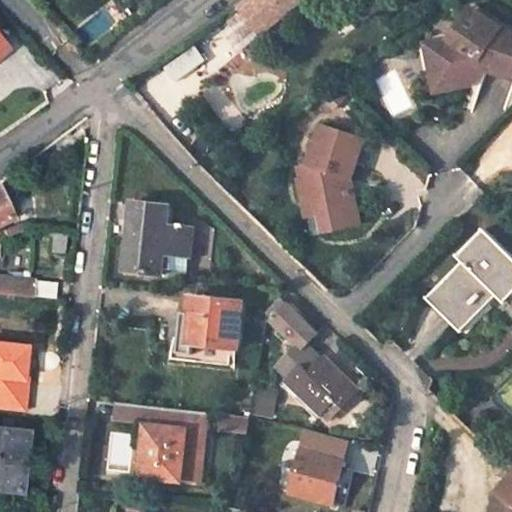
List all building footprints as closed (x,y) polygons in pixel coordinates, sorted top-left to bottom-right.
[(277,0),(240,0),(222,14),(244,41),(285,9),(277,0)] [(295,0),(277,0),(285,9),(295,0)] [(471,8),(450,37),(432,40),(440,81),(473,76),(471,62),(478,60),(485,65),(484,68),(511,77),(511,29),(496,25),(471,8)] [(426,42),(434,88),(474,82),(473,76),(440,81),(432,40),(426,42)] [(349,179),(362,138),(318,124),(305,163),(296,165),(299,178),(296,178),(300,198),(312,195),(316,214),(326,212),(329,229),(357,224),(351,193),(341,190),(345,178),(349,179)] [(0,219),(13,213),(0,185),(0,219)] [(312,195),(300,198),(304,216),(316,214),(312,195)] [(159,275),(160,269),(186,272),(187,258),(188,258),(191,229),(183,228),(183,225),(178,224),(178,228),(164,226),(166,205),(131,201),(129,223),(135,224),(133,250),(126,249),(124,272),(159,275)] [(326,212),(316,214),(320,231),(329,229),(326,212)] [(135,224),(129,223),(126,249),(133,250),(135,224)] [(511,284),(511,257),(482,228),(455,255),(462,261),(427,297),(453,323),(488,286),(499,297),(511,284)] [(0,293),(53,299),(54,282),(0,276),(0,293)] [(170,336),(168,357),(225,364),(227,347),(232,348),(234,348),(240,301),(187,294),(185,311),(179,310),(176,337),(170,336)] [(0,315),(6,316),(8,297),(0,296),(0,315)] [(267,313),(300,347),(302,348),(306,344),(317,333),(281,298),(267,313)] [(22,345),(0,342),(0,409),(20,412),(25,368),(20,367),(22,345)] [(343,405),(358,390),(325,357),(321,360),(306,344),(302,348),(300,347),(280,367),(292,378),(289,381),(321,412),(336,398),(343,405)] [(140,475),(200,482),(208,411),(116,401),(114,418),(145,421),(144,426),(147,427),(146,442),(144,442),(140,475)] [(250,416),(223,413),(221,429),(247,432),(250,416)] [(24,429),(0,426),(0,488),(17,491),(24,429)] [(305,432),(291,492),(332,503),(348,443),(305,432)] [(511,511),(511,473),(496,489),(489,511),(511,511)] [(141,511),(144,511),(146,500),(133,498),(132,511),(141,511)]
